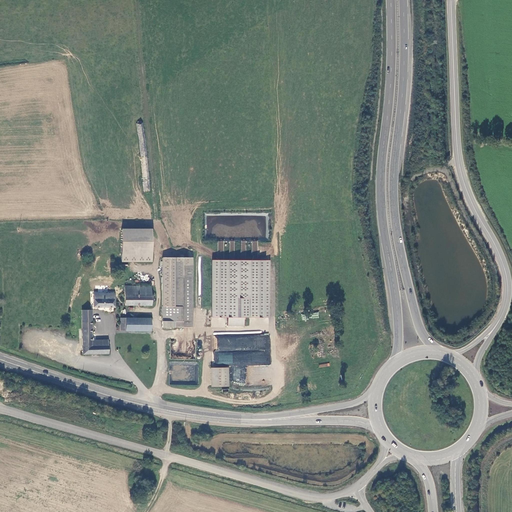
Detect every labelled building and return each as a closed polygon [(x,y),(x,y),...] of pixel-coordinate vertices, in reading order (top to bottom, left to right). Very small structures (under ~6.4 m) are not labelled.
[(152,262),(152,229),(122,229),(122,262),(152,262)] [(190,327),(191,258),(164,257),(163,321),(175,321),(175,327),(190,327)] [(212,259),(211,317),(228,317),(228,326),(245,326),(245,317),(269,318),(270,260),(212,259)] [(125,306),(152,306),(152,302),(152,295),(152,287),(125,286),(125,306)] [(115,308),(115,294),(94,294),(94,308),(115,308)] [(83,355),(110,355),(110,341),(95,341),(95,339),(93,339),(92,311),(91,310),(82,311),(83,334),(83,355)] [(151,318),(119,318),(119,331),(151,331),(151,318)] [(226,367),(213,367),(214,386),(227,386),(226,367)]
